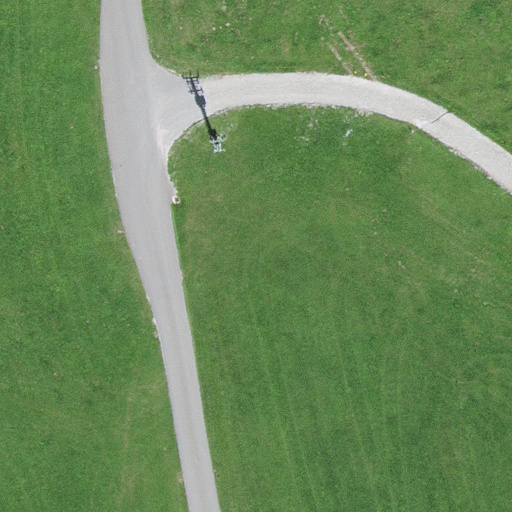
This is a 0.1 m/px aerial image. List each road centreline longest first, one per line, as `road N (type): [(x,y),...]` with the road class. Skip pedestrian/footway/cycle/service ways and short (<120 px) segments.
road 1 (unclassified): [(127,0),(206,511)]
road 2 (track): [(142,105),(277,85),(393,107),(511,180)]
